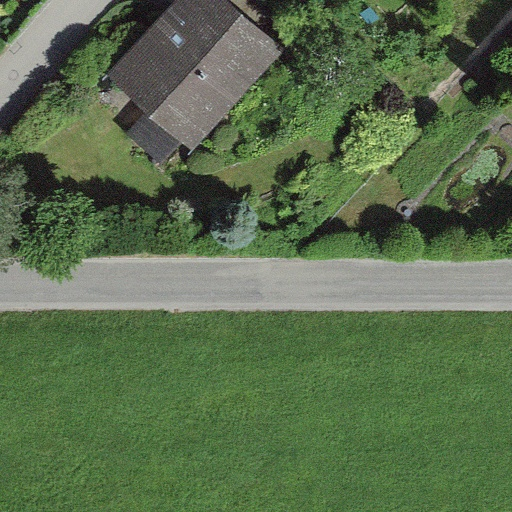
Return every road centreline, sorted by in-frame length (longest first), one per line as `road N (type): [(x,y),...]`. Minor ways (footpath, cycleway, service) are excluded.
road 1 (residential): [(511,291),(0,293)]
road 2 (residential): [(0,99),(90,0)]
